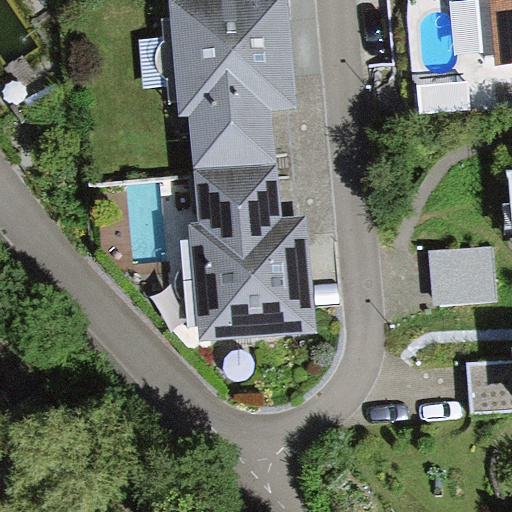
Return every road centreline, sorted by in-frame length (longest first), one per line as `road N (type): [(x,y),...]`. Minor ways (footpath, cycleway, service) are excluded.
road 1 (residential): [(340,0),(365,352),(351,387),(256,475)]
road 2 (residential): [(0,197),(256,475)]
